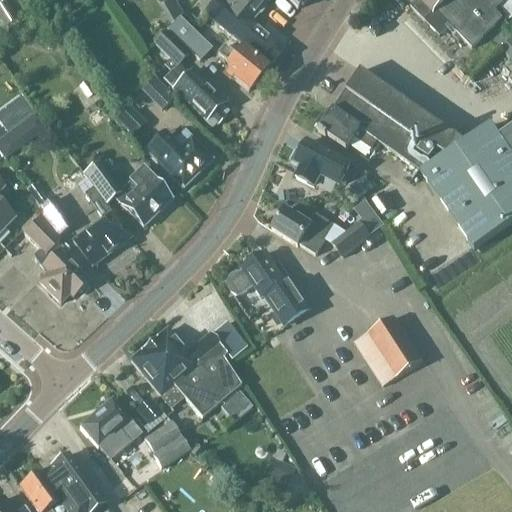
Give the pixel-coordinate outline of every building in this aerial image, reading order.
[(266,69),(281,52),(248,24),(268,0),(215,0),(203,15),(266,69)] [(284,0),(296,11),(297,9),(294,5),(298,0),(284,0)] [(511,0),(417,0),(419,1),(411,9),(440,39),(450,29),(470,50),(502,20),(494,12),(499,7),(503,13),(511,6),(511,0)] [(0,4),(0,21),(5,30),(17,21),(5,2),(0,4)] [(511,6),(503,13),(508,21),(511,17),(511,6)] [(199,63),(210,50),(178,21),(173,26),(167,33),(199,63)] [(220,108),(223,105),(199,81),(198,82),(190,73),(185,77),(176,68),(187,57),(165,35),(153,47),(168,62),(163,67),(169,73),(161,82),(210,131),(214,127),(216,129),(223,121),(222,120),(227,115),(220,108)] [(511,61),(511,40),(501,50),(511,61)] [(247,94),(265,72),(240,51),(235,58),(223,48),(216,57),(228,67),(225,70),(235,78),(232,81),(247,94)] [(470,145),(467,143),(466,143),(359,71),(318,132),(346,151),(353,140),(374,154),(378,148),(375,146),(377,144),(416,171),(470,145)] [(86,84),(78,90),(86,102),(95,96),(86,84)] [(164,89),(151,102),(161,112),(174,99),(164,89)] [(144,125),(125,109),(114,121),(133,138),(144,125)] [(421,174),(473,252),(511,225),(511,129),(498,139),(490,127),(467,143),(470,145),(416,171),(421,174)] [(0,140),(0,157),(2,161),(23,145),(13,131),(5,136),(0,140)] [(212,163),(189,140),(183,133),(173,142),(164,133),(144,153),(182,192),(212,163)] [(338,187),(349,167),(336,161),(337,159),(307,143),(301,154),(296,152),(290,164),(299,169),(294,179),(315,190),(321,178),(338,187)] [(141,174),(130,185),(121,194),(99,164),(82,176),(92,190),(105,206),(112,200),(120,208),(142,230),(171,202),(150,180),(148,181),(141,174)] [(363,179),(349,189),(357,200),(371,191),(363,179)] [(0,233),(14,219),(0,204),(0,195),(5,191),(0,185),(0,233)] [(103,207),(105,206),(92,190),(82,198),(101,222),(99,223),(72,244),(91,269),(128,240),(103,207)] [(287,192),(277,193),(278,203),(288,202),(287,192)] [(42,216),(57,238),(66,231),(74,226),(63,211),(55,199),(39,211),(42,216)] [(316,258),(334,228),(316,216),(310,226),(285,210),(271,232),(299,249),(300,248),(316,258)] [(68,257),(56,245),(60,241),(39,220),(23,235),(38,252),(32,258),(45,278),(38,284),(59,306),(69,296),(72,299),(88,284),(65,260),(68,257)] [(342,261),(370,240),(359,225),(330,246),(342,261)] [(283,328),(309,311),(289,280),(285,283),(266,254),(241,271),(243,273),(240,274),(236,274),(231,276),(228,279),(226,284),(226,289),(228,293),(232,296),(236,297),(237,299),(253,289),(261,300),(263,298),(283,328)] [(382,389),(421,363),(392,320),(354,345),(382,389)] [(166,331),(129,362),(170,412),(183,401),(201,422),(227,400),(229,402),(219,411),(233,425),(252,409),(239,394),(236,397),(233,394),(240,388),(223,361),(222,360),(226,356),(230,361),(246,348),(226,324),(210,337),(209,335),(186,355),(166,331)] [(112,402),(79,430),(97,451),(98,450),(109,462),(128,445),(129,446),(140,437),(128,424),(130,423),(112,402)] [(135,425),(141,435),(162,423),(156,414),(135,425)] [(160,473),(189,454),(169,425),(143,443),(153,458),(151,459),(160,473)] [(63,511),(94,511),(102,507),(67,457),(40,477),(38,475),(18,490),(34,511),(48,511),(57,504),(63,511)] [(272,489),(283,494),(293,472),(282,467),(272,489)] [(11,511),(4,501),(0,503),(0,511),(11,511)]
